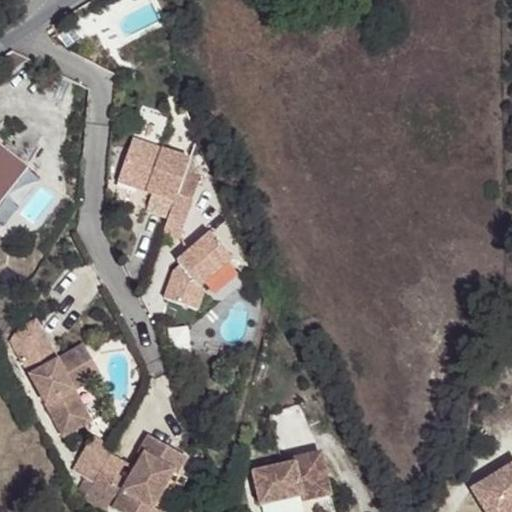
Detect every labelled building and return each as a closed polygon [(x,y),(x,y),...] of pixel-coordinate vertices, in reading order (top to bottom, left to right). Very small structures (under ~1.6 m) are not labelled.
[(116,175),(152,187),(172,195),(167,211),(161,228),(178,234),(192,194),(191,194),(175,188),(187,152),(131,133),(116,175)] [(0,205),(27,170),(0,148),(0,205)] [(196,177),(187,152),(175,188),(191,194),(196,177)] [(39,181),(27,170),(0,205),(0,227),(3,230),(39,181)] [(146,204),(152,187),(116,175),(114,193),(146,204)] [(167,211),(172,195),(152,187),(146,204),(167,211)] [(186,254),(178,260),(173,265),(164,293),(197,305),(204,285),(200,280),(229,252),(207,228),(182,250),(186,254)] [(175,257),(178,260),(186,254),(182,250),(175,257)] [(81,377),(97,368),(85,345),(59,360),(47,367),(41,356),(53,350),(37,321),(18,331),(11,342),(65,438),(92,422),(68,378),(78,372),(81,377)] [(47,367),(59,360),(53,350),(41,356),(47,367)] [(102,376),(97,368),(81,377),(78,372),(68,378),(92,422),(106,415),(89,383),(102,376)] [(121,511),(151,511),(154,507),(175,474),(179,476),(189,459),(152,435),(141,453),(146,456),(130,482),(121,475),(128,463),(113,453),(101,473),(96,482),(120,498),(114,508),(121,511)] [(101,473),(113,453),(115,449),(94,436),(80,460),(101,473)] [(334,497),(324,450),(295,457),(295,462),(254,472),(262,507),(303,498),(304,503),(334,497)] [(467,491),(479,511),(510,511),(511,511),(511,464),(467,491)] [(96,482),(86,497),(107,510),(116,496),(96,482)]
